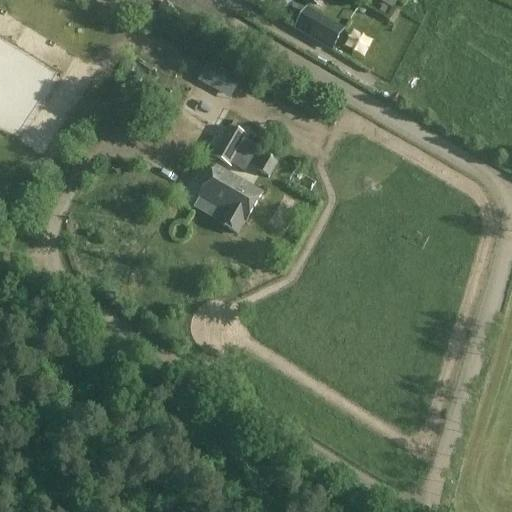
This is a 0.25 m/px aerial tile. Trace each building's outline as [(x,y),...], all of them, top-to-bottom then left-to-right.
[(303,8),(292,26),(328,48),(340,31),(303,8)] [(89,41),(82,61),(111,72),(119,52),(89,41)] [(0,216),(11,223),(101,79),(69,59),(59,74),(63,77),(50,98),(49,97),(35,121),(34,121),(21,142),(18,140),(0,168),(0,216)] [(220,67),(210,61),(197,82),(208,89),(213,80),(235,93),(242,79),(220,67)] [(232,167),(248,139),(230,129),(214,157),(232,167)] [(269,179),(278,164),(265,156),(255,171),(269,179)] [(261,196),(216,170),(200,197),(227,213),(220,227),(236,237),(244,223),(245,223),(261,196)] [(146,216),(155,203),(136,190),(127,203),(146,216)] [(159,223),(172,225),(174,213),(161,211),(159,223)]
